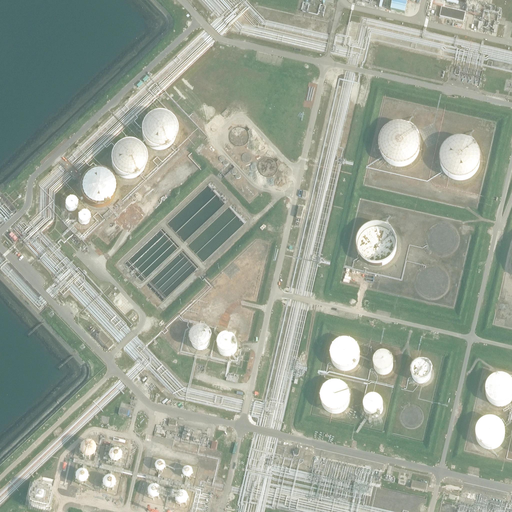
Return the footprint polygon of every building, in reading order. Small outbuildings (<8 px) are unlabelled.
[(393,1),(390,11),(405,15),(407,4),(393,1)] [(442,8),(439,17),(463,23),(465,13),(442,8)] [(148,146),(157,150),(166,149),(173,145),(177,139),(178,129),(175,122),(169,116),(160,113),(152,115),(145,121),(141,129),(142,138),(148,146)] [(386,160),(394,165),(406,166),(414,162),(418,157),(422,147),(420,137),(413,129),(404,125),(395,126),(387,130),(381,139),(381,151),(386,160)] [(447,174),(455,179),(467,180),(474,176),(479,171),(482,161),(480,151),(474,143),(465,139),(455,140),(448,144),(442,153),(442,165),(447,174)] [(117,175),(126,179),(135,178),(142,173),(146,167),(147,157),(144,150),(138,145),(129,142),(121,144),(114,149),(110,157),(111,166),(117,175)] [(88,204),(97,208),(106,207),(113,203),(117,196),(118,187),(115,180),(109,174),(100,171),(92,173),(85,178),(81,187),(82,196),(88,204)] [(255,194),(247,185),(243,188),(252,198),(255,194)] [(79,205),(79,204),(79,203),(78,202),(78,201),(77,200),(76,199),(75,199),(74,198),(73,198),(71,198),(70,199),(69,199),(68,200),(67,201),(67,202),(66,203),(66,204),(67,206),(67,207),(68,209),(69,209),(70,210),(71,210),(72,211),(73,211),(75,210),(76,210),(77,209),(78,207),(79,206),(79,205)] [(90,218),(90,217),(90,216),(90,215),(89,214),(89,213),(88,213),(87,212),(86,212),(85,212),(83,212),(82,212),(81,213),(80,213),(80,214),(79,215),(79,217),(79,219),(80,220),(80,221),(81,222),(82,223),(84,223),(86,223),(87,223),(89,222),(90,220),(90,219),(90,218)] [(362,261),(370,266),(382,267),(390,263),(394,258),(398,248),(396,238),(389,230),(380,226),(371,227),(363,231),(357,240),(357,252),(362,261)] [(193,343),(197,349),(201,350),(206,349),(211,345),(211,337),(208,333),(203,331),(197,332),(193,337),(193,343)] [(101,333),(98,336),(97,335),(95,336),(96,337),(108,350),(113,346),(101,333)] [(219,348),(223,354),(227,355),(233,354),(237,350),(238,342),(234,338),(229,336),(223,337),(219,342),(219,348)] [(334,369),(343,373),(353,372),(359,366),(362,358),(360,350),(357,345),(350,341),(341,341),(335,345),(330,351),(329,360),(334,369)] [(376,367),(379,372),(384,374),(389,373),(394,369),(394,361),(391,357),(386,355),(380,356),(376,361),(376,367)] [(413,376),(417,381),(421,383),(426,382),(431,377),(431,370),(428,365),(423,363),(417,365),(413,369),(413,376)] [(491,403),(500,407),(509,405),(511,403),(511,378),(507,375),(498,375),(491,378),(487,385),(486,394),(491,403)] [(326,412),(335,416),(344,414),(350,409),(353,400),(352,393),(348,388),(341,384),(332,384),(326,387),(321,393),(321,403),(326,412)] [(365,411),(369,416),(374,418),(379,417),(384,412),(384,405),(381,400),(376,398),(370,400),(366,404),(365,411)] [(128,417),(129,411),(128,411),(119,409),(118,415),(127,417),(128,417)] [(481,446),(490,450),(499,448),(505,443),(508,434),(507,427),(503,422),(496,418),(487,418),(481,421),(476,427),(476,437),(481,446)] [(95,446),(95,444),(94,442),(92,441),(91,440),(90,440),(89,440),(87,441),(86,442),(85,443),(84,444),(84,446),(84,448),(85,449),(86,449),(86,450),(87,451),(88,451),(90,451),(91,451),(92,451),(93,450),(94,449),(95,448),(95,446)] [(122,455),(122,454),(122,453),(121,452),(121,451),(120,450),(119,449),(117,449),(116,449),(115,449),(114,449),(113,449),(111,450),(111,451),(110,452),(109,454),(109,455),(109,456),(110,457),(110,458),(111,460),(112,460),(113,461),(114,462),(115,462),(117,462),(118,461),(119,461),(120,460),(121,459),(122,458),(122,457),(122,455)] [(166,466),(166,464),(165,463),(164,462),(162,461),(161,461),(159,462),(159,463),(158,464),(157,466),(158,467),(158,469),(160,470),(161,470),(162,470),(163,470),(165,469),(166,468),(166,467),(166,466)] [(193,472),(192,470),(192,469),(190,468),(189,467),(188,467),(187,468),(186,468),(185,469),(184,470),(184,472),(184,473),(185,475),(186,476),(188,476),(189,476),(190,476),(191,475),(192,474),(193,472)] [(88,477),(88,476),(88,474),(87,473),(87,472),(85,471),(82,470),(81,470),(80,470),(78,471),(77,472),(76,473),(76,474),(75,475),(75,476),(75,477),(76,479),(76,480),(77,481),(78,482),(79,482),(80,483),(82,483),(83,483),(84,483),(85,482),(86,481),(87,480),(88,479),(88,478),(88,477)] [(115,483),(115,481),(115,480),(114,479),(113,478),(112,477),(111,476),(110,476),(108,476),(107,476),(106,477),(105,477),(104,478),(103,479),(103,480),(102,482),(102,483),(102,484),(103,485),(103,486),(104,487),(106,489),(108,489),(109,489),(110,489),(111,489),(113,488),(113,487),(114,486),(115,485),(115,484),(115,483)] [(427,485),(412,482),(411,489),(426,492),(427,485)] [(162,491),(162,490),(162,489),(161,487),(160,486),(159,485),(157,485),(156,485),(155,485),(154,485),(152,486),(151,487),(150,488),(149,490),(149,491),(149,492),(150,493),(150,495),(151,496),(152,497),(153,497),(154,498),(155,498),(157,498),(158,497),(160,496),(161,495),(162,494),(162,493),(162,491)] [(43,495),(43,494),(42,492),(41,491),(41,490),(39,489),(37,488),(36,488),(34,488),(33,488),(32,489),(31,490),(30,491),(29,492),(29,494),(28,495),(29,496),(29,498),(30,499),(30,500),(31,501),(33,502),(34,502),(35,502),(37,502),(38,502),(40,501),(41,500),(42,499),(42,498),(43,497),(43,495)] [(190,498),(190,496),(189,495),(189,494),(188,493),(187,492),(186,492),(184,491),(183,491),(181,491),(180,492),(179,492),(178,493),(178,494),(177,495),(177,497),(177,498),(177,499),(177,500),(178,501),(179,502),(179,503),(181,504),(182,504),(183,504),(184,504),(185,504),(187,503),(188,503),(188,501),(189,500),(190,499),(190,498)]
